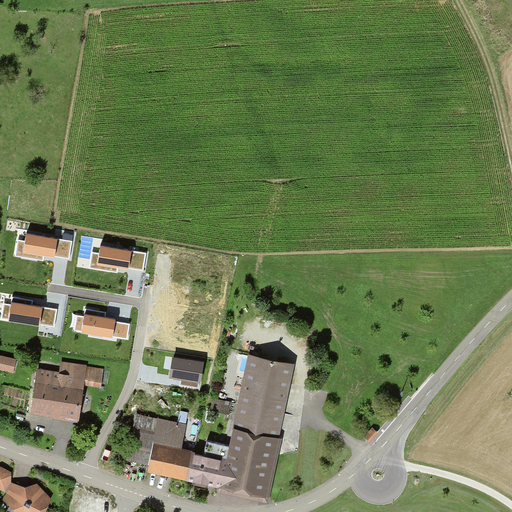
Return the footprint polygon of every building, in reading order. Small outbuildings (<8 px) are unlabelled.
[(26,233),(25,240),(18,239),(16,254),(41,258),(42,253),(46,254),(69,257),(71,240),(26,233)] [(100,244),(99,252),(92,251),(89,266),(116,271),(117,266),(123,267),(143,270),(146,252),(100,244)] [(12,304),(3,303),(1,318),(54,327),(57,309),(31,305),(32,300),(13,297),(12,304)] [(85,309),(84,317),(78,316),(76,330),(82,331),(82,333),(112,338),(113,336),(127,338),(130,324),(116,321),(117,320),(103,317),(104,312),(85,309)] [(233,424),(278,435),(294,361),(248,351),(233,424)] [(0,354),(0,368),(13,372),(16,359),(0,354)] [(204,363),(173,357),(169,377),(176,378),(181,379),(180,385),(198,388),(199,382),(200,383),(204,363)] [(30,414),(52,417),(52,419),(80,423),(85,386),(102,388),(104,368),(88,366),(88,365),(60,361),(59,370),(37,367),(30,414)] [(230,402),(211,399),(210,411),(228,414),(230,402)] [(153,438),(181,445),(186,423),(136,412),(126,457),(148,462),(153,438)] [(219,485),(220,488),(269,499),(283,436),(278,435),(233,424),(229,442),(219,485)] [(219,485),(229,442),(207,437),(204,450),(193,447),(186,476),(219,485)] [(186,476),(193,447),(181,445),(153,438),(148,462),(147,468),(186,476)] [(0,489),(7,493),(3,500),(10,506),(6,511),(44,511),(51,499),(37,483),(25,488),(12,482),(12,472),(1,466),(0,467),(0,489)]
